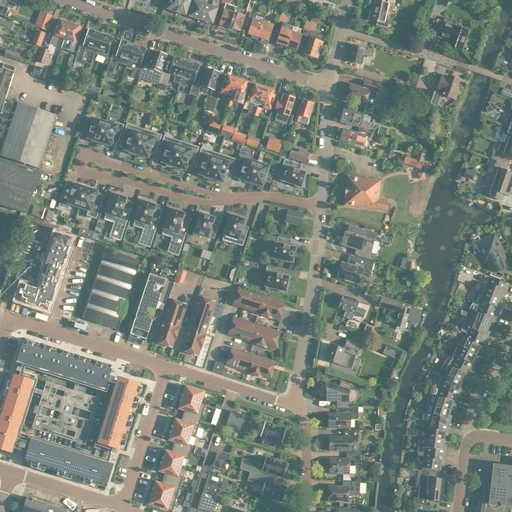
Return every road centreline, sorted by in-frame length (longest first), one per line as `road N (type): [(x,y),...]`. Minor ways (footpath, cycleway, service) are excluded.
road 1 (residential): [(304,413),(324,85)]
road 2 (residential): [(67,0),(324,85)]
road 3 (residential): [(511,82),(340,29)]
road 4 (residential): [(6,318),(164,367)]
road 5 (residential): [(304,413),(164,367)]
road 6 (residential): [(164,367),(122,506)]
road 7 (residential): [(462,442),(511,327)]
